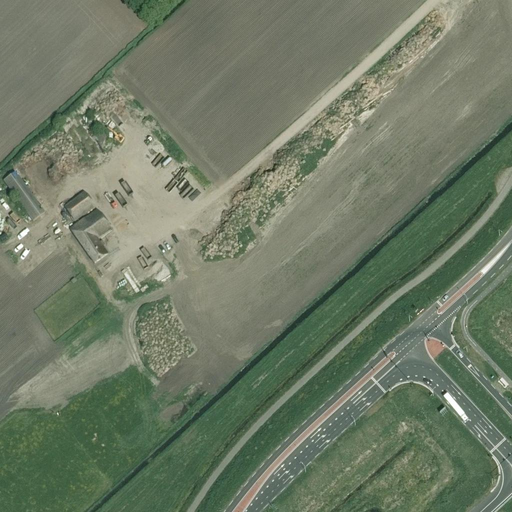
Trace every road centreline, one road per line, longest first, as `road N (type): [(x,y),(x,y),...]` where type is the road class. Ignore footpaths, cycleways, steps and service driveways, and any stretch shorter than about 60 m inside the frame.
road 1 (unclassified): [(189,511),(264,418),(451,251),(511,179)]
road 2 (unclassified): [(182,220),(434,0)]
road 3 (primary): [(411,333),(231,511)]
road 4 (primary): [(251,511),(273,480),(410,350)]
road 5 (primary): [(410,350),(511,459)]
road 6 (unclassified): [(502,255),(411,333)]
